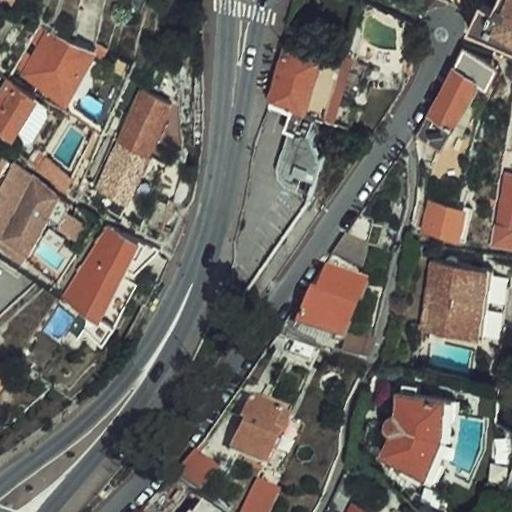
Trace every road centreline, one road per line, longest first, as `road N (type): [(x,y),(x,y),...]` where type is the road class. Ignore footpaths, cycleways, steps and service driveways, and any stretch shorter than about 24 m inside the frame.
road 1 (residential): [(460,14),(276,315),(129,511)]
road 2 (primary): [(190,291),(105,402),(0,481)]
road 3 (primary): [(46,511),(154,380),(190,291)]
road 4 (primary): [(190,291),(213,228),(235,79)]
